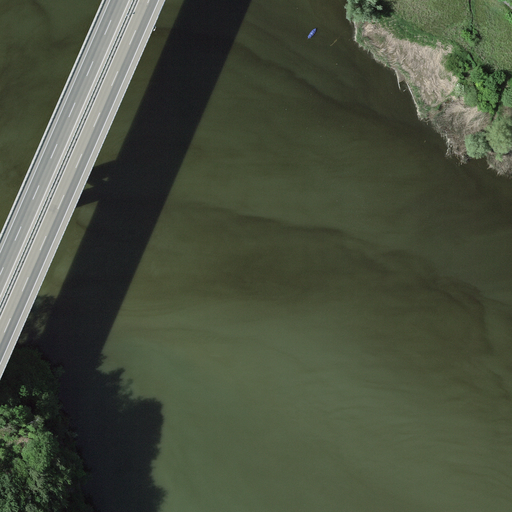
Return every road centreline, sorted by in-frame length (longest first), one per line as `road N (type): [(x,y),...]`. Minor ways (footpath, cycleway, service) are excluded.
road 1 (motorway): [(0,342),(149,0)]
road 2 (motorway): [(119,0),(0,274)]
